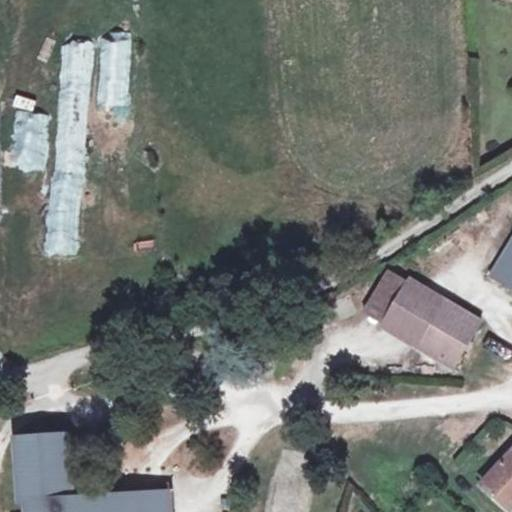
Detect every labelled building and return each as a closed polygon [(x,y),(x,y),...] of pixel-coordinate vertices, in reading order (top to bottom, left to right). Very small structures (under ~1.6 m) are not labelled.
[(63,7),(58,168),(89,169),(93,8),(63,7)] [(99,193),(128,192),(126,62),(98,62),(99,193)] [(511,249),(493,280),(511,291),(511,249)] [(365,315),(382,326),(407,283),(388,272),(365,315)] [(407,283),(382,326),(419,348),(444,305),(407,283)] [(483,327),(444,305),(419,348),(457,371),(483,327)] [(45,442),(46,511),(170,511),(170,497),(76,501),(74,440),(45,442)] [(46,511),(45,442),(17,444),(19,510),(26,510),(26,511),(46,511)] [(511,508),(511,458),(487,486),(511,509),(511,508)]
